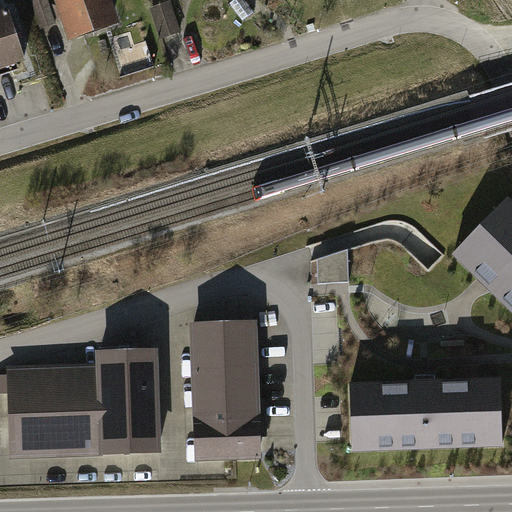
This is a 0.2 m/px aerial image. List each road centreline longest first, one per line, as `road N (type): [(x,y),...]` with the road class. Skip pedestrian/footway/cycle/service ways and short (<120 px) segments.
road 1 (unclassified): [(0,144),(428,17)]
road 2 (primary): [(511,504),(262,511)]
road 3 (unclassified): [(428,17),(469,33),(511,103)]
